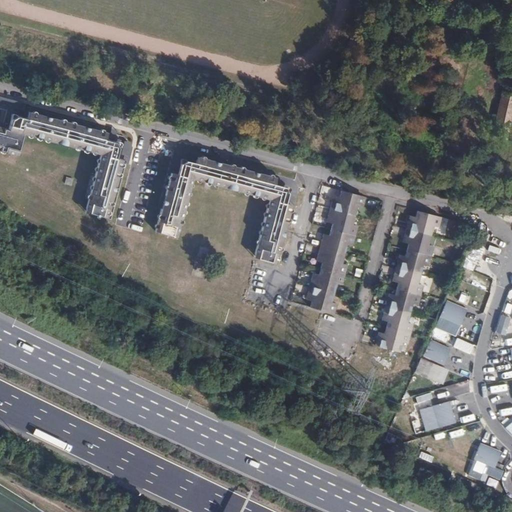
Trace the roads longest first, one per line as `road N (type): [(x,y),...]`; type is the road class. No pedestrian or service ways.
road 1 (motorway): [(373,511),(0,339)]
road 2 (residential): [(0,85),(316,172)]
road 3 (motorway): [(0,403),(221,511)]
road 4 (residential): [(511,443),(478,392),(511,264)]
road 5 (residential): [(397,194),(354,338)]
road 6 (residential): [(397,194),(492,220),(511,249)]
road 7 (residential): [(316,172),(275,285)]
